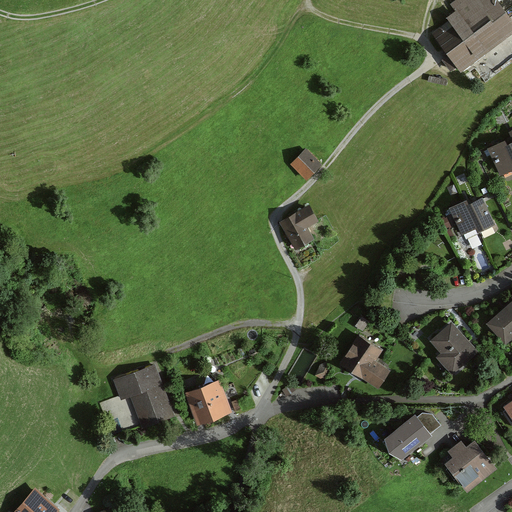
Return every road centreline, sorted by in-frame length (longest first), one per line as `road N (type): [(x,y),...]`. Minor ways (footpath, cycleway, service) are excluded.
road 1 (track): [(290,205),(358,127),(432,63),(419,38),(329,19),(308,0)]
road 2 (residential): [(75,511),(118,461),(214,435),(254,411)]
